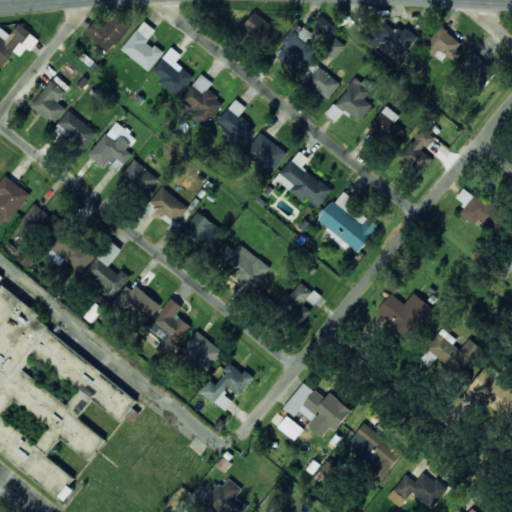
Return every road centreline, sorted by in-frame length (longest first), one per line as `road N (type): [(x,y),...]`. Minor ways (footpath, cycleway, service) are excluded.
road 1 (residential): [(298,367),(0,124)]
road 2 (residential): [(421,215),(154,0)]
road 3 (residential): [(298,367),(511,102)]
road 4 (residential): [(511,479),(329,329)]
road 5 (residential): [(0,117),(86,0)]
